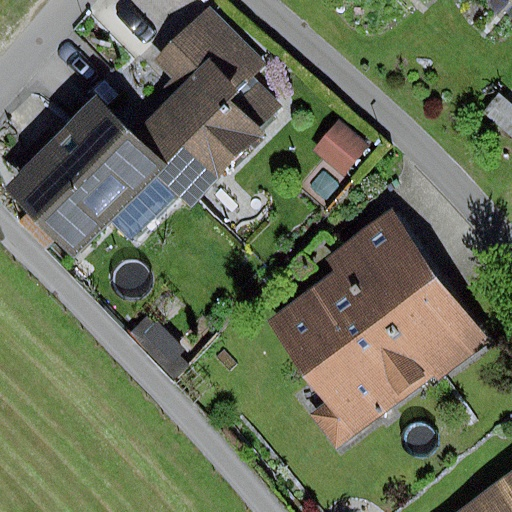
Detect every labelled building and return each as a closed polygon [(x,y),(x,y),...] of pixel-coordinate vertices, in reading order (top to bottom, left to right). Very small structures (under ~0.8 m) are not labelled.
[(214,4),(117,95),(184,165),(201,149),(228,178),(275,134),(267,126),(289,107),(258,73),(268,63),(214,4)] [(511,97),(508,94),(489,113),(511,135),(511,97)] [(184,165),(117,95),(17,190),(84,260),(184,165)] [(344,120),(318,152),(351,178),(376,146),(344,120)] [(345,270),(275,320),(336,405),(318,418),(342,451),(496,341),(402,211),(336,258),(345,270)] [(154,316),(135,334),(178,378),(196,360),(154,316)] [(511,511),(511,485),(473,511),(511,511)]
